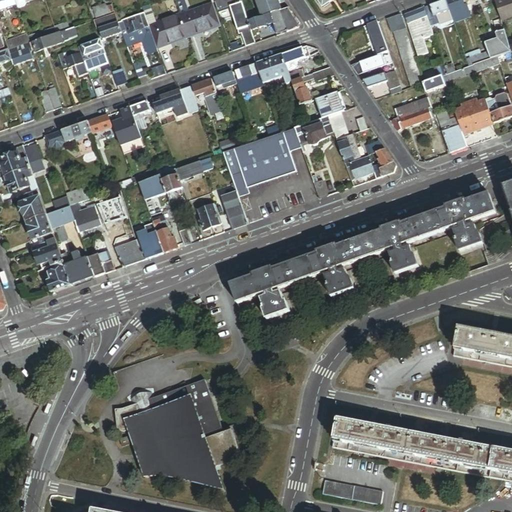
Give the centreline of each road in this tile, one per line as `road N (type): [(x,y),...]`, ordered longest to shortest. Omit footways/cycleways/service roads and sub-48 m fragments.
road 1 (residential): [(0,144),(319,32)]
road 2 (tertiary): [(424,186),(161,284)]
road 3 (residential): [(316,393),(511,430)]
road 4 (residential): [(319,32),(424,186)]
road 5 (residential): [(316,393),(330,361),(358,333),(460,294)]
road 6 (residential): [(35,485),(176,511)]
road 7 (residential): [(91,358),(52,430),(35,485)]
